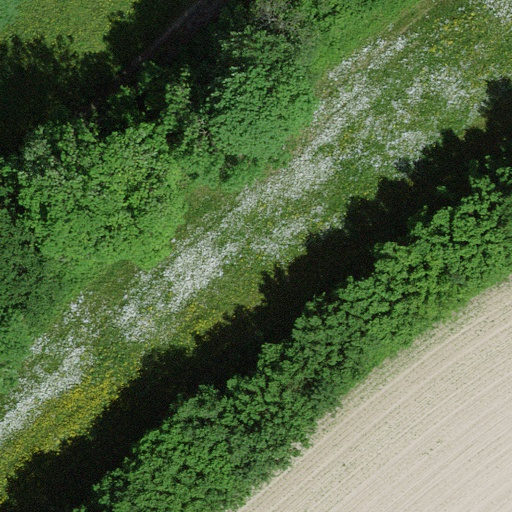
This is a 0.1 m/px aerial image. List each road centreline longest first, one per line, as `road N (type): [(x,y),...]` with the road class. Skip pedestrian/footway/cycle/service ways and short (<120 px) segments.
road 1 (track): [(478,0),(182,228),(0,393)]
road 2 (track): [(203,0),(0,177)]
